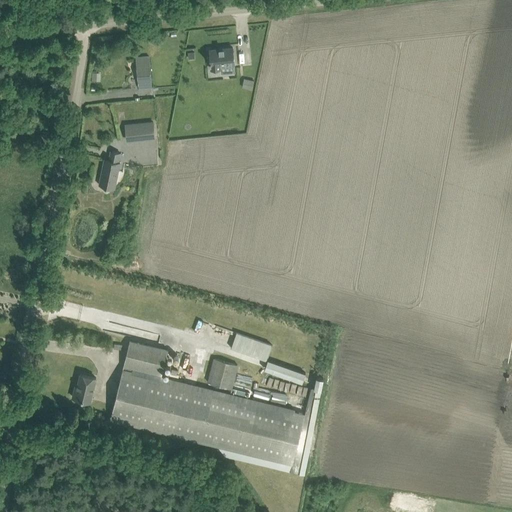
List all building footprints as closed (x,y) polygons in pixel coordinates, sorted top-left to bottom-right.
[(225,48),(218,48),(218,49),(210,50),(211,60),(210,60),(210,63),(211,63),(211,69),(221,68),(220,65),(235,63),(233,47),(225,48)] [(152,87),(149,56),(136,57),(139,88),(152,87)] [(0,113),(8,115),(10,105),(0,103),(0,113)] [(153,122),(135,124),(126,125),(127,140),(137,139),(155,137),(153,122)] [(111,187),(115,188),(121,162),(119,162),(121,153),(119,153),(119,152),(113,151),(113,152),(111,151),(109,159),(109,160),(105,159),(102,173),(100,184),(103,185),(104,185),(104,186),(104,187),(104,188),(104,189),(105,189),(105,190),(106,190),(107,190),(108,190),(109,190),(110,189),(110,188),(111,188),(111,187)] [(229,347),(265,359),(271,343),(234,331),(229,347)] [(123,369),(114,405),(111,418),(219,445),(225,455),(306,474),(322,390),(321,390),(323,379),(316,377),(314,386),(311,387),(305,412),(295,409),(295,408),(230,392),(207,387),(162,375),(168,350),(130,340),(123,369)] [(215,358),(208,382),(231,388),(238,364),(215,358)] [(265,369),(302,382),(305,372),(268,359),(265,369)] [(73,397),(82,399),(90,401),(94,387),(96,377),(81,373),(78,383),(76,383),(73,397)]
